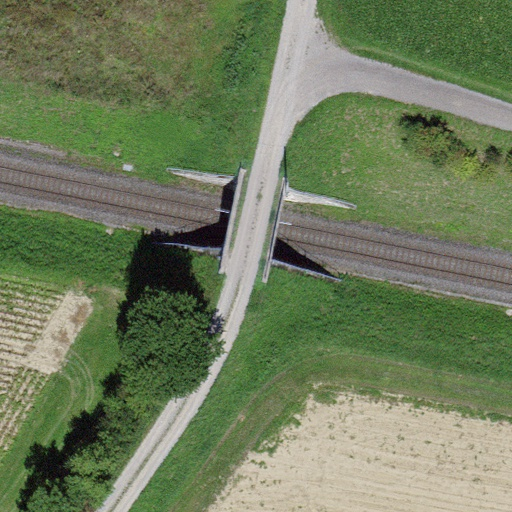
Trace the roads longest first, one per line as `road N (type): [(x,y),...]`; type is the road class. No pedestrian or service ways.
road 1 (track): [(115,511),(218,351),(244,280),(267,171),(309,67)]
road 2 (track): [(309,67),(511,117)]
